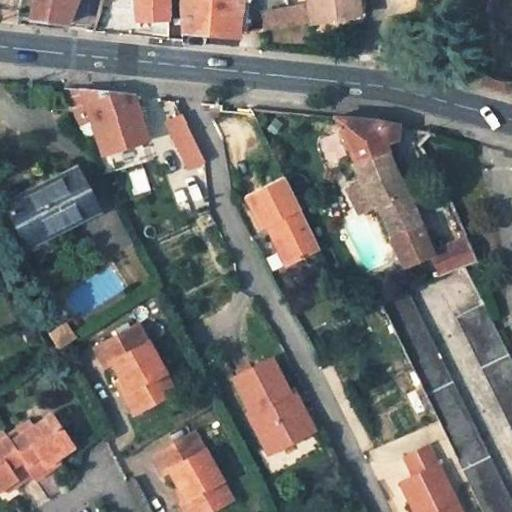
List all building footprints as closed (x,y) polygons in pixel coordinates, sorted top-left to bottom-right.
[(30,0),(29,16),(64,22),(72,0),(30,0)] [(133,0),(134,19),(165,18),(165,0),(133,0)] [(179,0),(180,27),(237,31),(240,0),(179,0)] [(242,32),(246,0),(240,0),(237,31),(242,32)] [(305,0),(306,4),(308,22),(357,14),(355,0),(305,0)] [(285,8),(288,25),(308,22),(306,4),(285,8)] [(261,12),(263,29),(288,25),(285,8),(261,12)] [(30,84),(29,101),(47,103),(49,86),(30,84)] [(64,88),(77,122),(88,118),(99,153),(146,138),(133,95),(64,88)] [(166,121),(189,168),(204,161),(181,115),(166,121)] [(402,265),(432,252),(381,141),(395,140),(396,124),(369,119),(333,116),(361,178),(373,205),(376,204),(392,239),(390,240),(402,265)] [(75,170),(4,204),(25,246),(97,210),(75,170)] [(283,176),(244,196),(260,228),(265,225),(286,266),(319,249),(283,176)] [(373,205),(361,178),(346,184),(358,211),(373,205)] [(447,255),(452,268),(474,260),(469,247),(447,255)] [(435,261),(405,273),(411,284),(440,273),(435,261)] [(511,511),(511,505),(406,286),(376,298),(483,511),(511,511)] [(511,362),(483,303),(457,315),(511,428),(511,362)] [(65,324),(49,335),(57,350),(74,340),(65,324)] [(138,326),(96,348),(106,365),(112,363),(127,393),(122,396),(132,415),(166,398),(156,379),(164,375),(138,326)] [(274,358),(236,379),(252,411),(249,412),(271,452),(309,433),(289,393),(291,392),(291,391),(274,358)] [(156,379),(166,398),(174,394),(164,375),(156,379)] [(317,429),(295,388),(291,391),(291,392),(289,393),(309,433),(317,429)] [(49,416),(23,433),(19,427),(5,437),(31,476),(34,481),(49,471),(45,466),(71,448),(49,416)] [(5,437),(3,433),(0,434),(0,491),(14,482),(17,486),(31,476),(5,437)] [(169,472),(185,503),(183,504),(186,511),(210,511),(224,505),(215,487),(222,483),(196,434),(154,456),(164,475),(169,472)] [(460,511),(428,447),(406,458),(417,477),(403,484),(417,511),(460,511)] [(215,487),(224,505),(232,501),(222,483),(215,487)]
